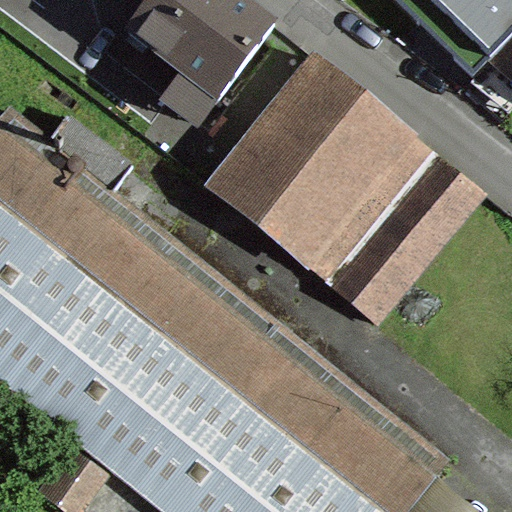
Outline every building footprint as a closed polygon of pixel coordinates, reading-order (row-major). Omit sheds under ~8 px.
[(42,0),(75,24),(92,0),(42,0)] [(241,0),(154,0),(131,31),(188,73),(220,97),(274,24),(241,0)] [(511,0),(405,0),(479,71),(491,59),(511,37),(511,0)] [(511,37),(491,59),(495,62),(511,78),(511,37)] [(318,59),(213,187),(307,264),(412,136),(318,59)] [(511,108),(511,78),(495,62),(478,80),(496,98),(510,111),(511,108)] [(220,97),(188,73),(168,99),(200,123),(220,97)] [(0,122),(0,195),(6,200),(49,141),(9,110),(0,122)] [(49,141),(113,193),(131,168),(67,117),(49,141)] [(412,136),(307,264),(332,284),(438,154),(413,134),(412,136)] [(406,511),(422,492),(447,461),(113,193),(49,141),(6,200),(0,207),(0,377),(165,511),(406,511)] [(483,191),(438,154),(332,284),(377,321),(483,191)] [(510,213),(483,191),(377,321),(404,343),(460,274),(510,213)] [(511,210),(510,213),(460,274),(475,286),(511,240),(511,210)] [(41,484),(75,511),(107,472),(75,445),(41,484)]
